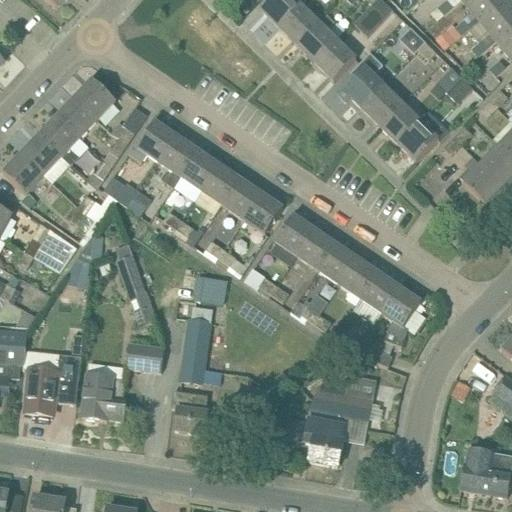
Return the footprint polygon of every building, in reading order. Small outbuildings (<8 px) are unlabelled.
[(43,0),(55,11),(65,1),(67,3),(69,0),(43,0)] [(272,0),(260,12),(279,31),(302,8),(309,0),(272,0)] [(464,2),(480,22),(507,0),(465,0),(463,2),(464,2)] [(511,5),(507,0),(480,22),(491,35),(473,50),(474,51),(473,52),(479,60),(487,53),(486,53),(498,43),(511,31),(511,5)] [(380,1),(373,8),(354,26),(368,40),(394,13),(380,1)] [(449,2),(440,10),(446,17),(455,10),(449,2)] [(302,8),(279,31),(297,49),(320,25),(302,8)] [(316,67),(338,44),(328,33),(336,25),(327,17),(320,25),(297,49),(316,67)] [(382,48),(398,28),(390,22),(374,41),(382,48)] [(472,29),(465,22),(456,30),(462,37),(472,29)] [(511,31),(498,43),(511,59),(511,31)] [(415,56),(418,52),(425,45),(411,32),(400,43),(415,56)] [(357,62),(338,44),(316,67),(334,85),(357,62)] [(437,56),(425,45),(418,52),(430,64),(437,56)] [(351,102),(362,112),(384,89),(374,79),(384,69),(370,56),(351,76),(355,80),(338,98),(346,106),(351,102)] [(507,71),(501,64),(491,72),(498,79),(507,71)] [(437,87),(448,97),(463,82),(452,71),(437,87)] [(487,81),(479,89),(488,98),(496,90),(487,81)] [(75,101),(98,123),(116,104),(93,82),(75,101)] [(474,92),(463,82),(448,97),(459,107),(474,92)] [(384,89),(362,112),(380,130),(402,106),(384,89)] [(500,93),(490,104),(498,111),(508,101),(500,93)] [(98,123),(75,101),(57,120),(80,142),(98,123)] [(498,111),(490,104),(480,114),(487,122),(498,111)] [(402,106),(380,130),(398,148),(421,124),(402,106)] [(57,120),(39,138),(62,160),(71,168),(78,161),(70,153),(80,142),(57,120)] [(421,124),(398,148),(417,166),(438,144),(440,146),(450,136),(439,125),(430,134),(421,124)] [(160,166),(178,140),(155,125),(138,150),(135,148),(129,157),(142,166),(148,158),(160,166)] [(111,136),(119,142),(128,148),(135,137),(118,126),(111,136)] [(454,141),(462,148),(473,138),(465,130),(454,141)] [(511,136),(500,149),(511,161),(511,136)] [(45,179),(62,160),(39,138),(22,157),(45,179)] [(178,140),(160,166),(170,173),(162,184),(173,191),(181,180),(180,180),(198,154),(178,140)] [(452,159),(462,148),(454,141),(444,151),(452,159)] [(128,148),(119,142),(110,155),(119,162),(128,148)] [(504,190),(511,182),(511,161),(500,149),(482,168),(504,190)] [(180,180),(181,180),(202,194),(220,168),(198,154),(180,180)] [(110,155),(104,164),(113,170),(119,162),(110,155)] [(22,157),(4,176),(27,198),(45,179),(22,157)] [(104,164),(103,165),(95,177),(104,183),(113,170),(104,164)] [(202,194),(223,209),(241,182),(220,168),(202,194)] [(467,172),(460,179),(465,184),(464,186),(486,208),(504,190),(482,168),(473,177),(467,172)] [(223,209),(244,223),(262,197),(241,182),(223,209)] [(122,195),(133,203),(139,195),(127,187),(122,195)] [(140,195),(134,204),(146,212),(152,204),(140,195)] [(284,211),(262,197),(244,223),(266,238),(284,211)] [(86,198),(78,211),(87,217),(96,205),(86,198)] [(96,205),(87,217),(102,226),(117,204),(108,199),(102,209),(96,205)] [(0,210),(0,239),(13,218),(0,210)] [(78,211),(70,223),(79,230),(87,217),(78,211)] [(176,232),(182,223),(170,215),(164,224),(176,232)] [(276,245),(297,259),(315,233),(294,218),(276,245)] [(195,233),(182,223),(176,232),(189,242),(195,233)] [(297,259),(318,274),(336,247),(315,233),(297,259)] [(41,265),(60,276),(77,252),(68,246),(67,247),(65,246),(66,245),(53,235),(51,238),(48,236),(42,247),(35,260),(42,263),(41,265)] [(33,242),(26,255),(35,260),(42,247),(33,242)] [(217,262),(224,252),(211,243),(203,256),(215,264),(217,262)] [(318,274),(340,288),(358,262),(336,247),(318,274)] [(230,270),(237,261),(224,252),(217,262),(230,270)] [(28,274),(35,260),(26,255),(18,268),(28,274)] [(340,288),(361,302),(379,276),(358,262),(340,288)] [(361,302),(383,317),(401,291),(379,276),(361,302)] [(197,279),(194,305),(225,309),(229,283),(197,279)] [(259,290),(271,298),(278,289),(265,281),(259,290)] [(7,287),(0,299),(0,300),(13,307),(21,294),(7,287)] [(284,307),(290,298),(278,289),(271,298),(284,307)] [(422,305),(401,291),(383,317),(393,324),(385,344),(402,350),(408,333),(405,331),(422,305)] [(307,304),(304,307),(307,309),(319,318),(320,318),(328,305),(317,297),(311,307),(307,304)] [(300,319),(312,327),(319,318),(307,309),(300,319)] [(30,331),(36,320),(23,313),(15,328),(30,331)] [(319,318),(312,327),(325,336),(332,327),(320,318),(319,318)] [(189,323),(180,385),(202,388),(211,326),(191,323),(189,323)] [(19,368),(24,368),(26,354),(25,354),(26,335),(0,333),(0,397),(9,398),(10,380),(18,380),(19,368)] [(343,347),(356,356),(356,355),(362,347),(349,339),(343,347)] [(383,354),(365,342),(362,347),(356,355),(376,369),(378,366),(382,355),(383,354)] [(511,342),(502,353),(511,362),(511,342)] [(165,351),(129,346),(126,372),(162,376),(165,351)] [(82,361),(26,354),(24,368),(24,372),(29,373),(28,389),(27,394),(27,399),(25,415),(53,418),(54,406),(77,408),(82,361)] [(378,366),(389,371),(393,360),(382,355),(378,366)] [(105,368),(90,366),(82,421),(108,425),(108,423),(125,425),(127,407),(123,407),(126,383),(104,380),(105,368)] [(292,388),(283,375),(258,394),(267,406),(292,388)] [(368,426),(377,384),(349,378),(344,399),(317,392),(308,416),(368,426)] [(511,383),(506,378),(489,402),(511,418),(511,383)] [(208,399),(174,394),(172,412),(178,412),(175,434),(205,438),(208,415),(206,415),(208,399)] [(489,410),(480,422),(494,431),(502,418),(489,410)] [(344,429),(308,422),(304,445),(313,447),(310,465),(338,470),(343,444),(342,444),(344,429)] [(511,471),(511,459),(468,452),(466,467),(465,467),(460,493),(508,501),(511,475),(511,474),(511,475),(511,471)] [(6,511),(9,495),(0,493),(0,511),(6,511)] [(64,511),(66,504),(35,499),(33,511),(64,511)]
